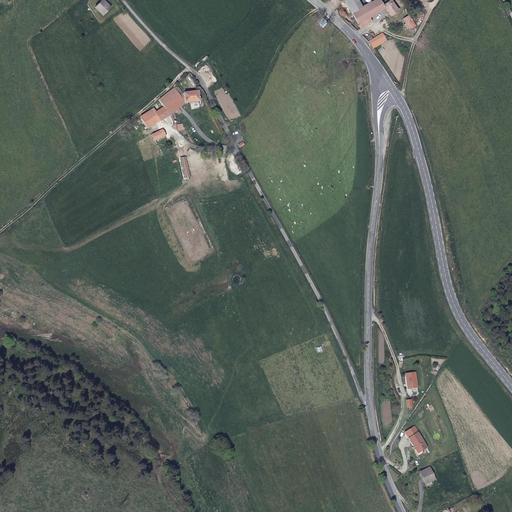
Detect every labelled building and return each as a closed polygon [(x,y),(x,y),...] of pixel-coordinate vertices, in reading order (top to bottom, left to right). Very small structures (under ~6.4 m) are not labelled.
[(105,0),(102,0),(97,6),(105,14),(113,7),(105,0)] [(349,0),(357,13),(368,7),(363,0),(349,0)] [(393,17),(398,14),(389,1),(385,4),(382,0),(378,0),(368,7),(357,13),(364,24),(377,17),(384,12),(387,8),(393,17)] [(390,0),(389,1),(398,14),(401,13),(395,1),(392,3),(390,0)] [(364,24),(367,29),(379,22),(377,17),(364,24)] [(418,29),(414,21),(407,25),(411,33),(418,29)] [(376,43),(381,50),(394,43),(390,35),(376,43)] [(185,102),(200,99),(198,90),(185,93),(181,98),(174,90),(159,103),(163,108),(168,116),(176,111),(179,108),(185,102)] [(149,132),(168,116),(163,108),(156,114),(153,110),(140,120),(149,132)] [(185,115),(179,108),(176,111),(181,118),(185,115)] [(158,143),(168,136),(164,131),(154,138),(158,143)] [(415,375),(404,377),(406,392),(411,392),(411,397),(418,395),(415,375)] [(418,453),(422,450),(426,448),(412,428),(403,434),(413,448),(413,449),(415,448),(418,453)] [(424,453),(422,450),(418,453),(415,448),(413,449),(413,448),(412,449),(418,457),(424,453)] [(430,467),(421,471),(425,479),(430,477),(431,479),(435,477),(430,467)]
